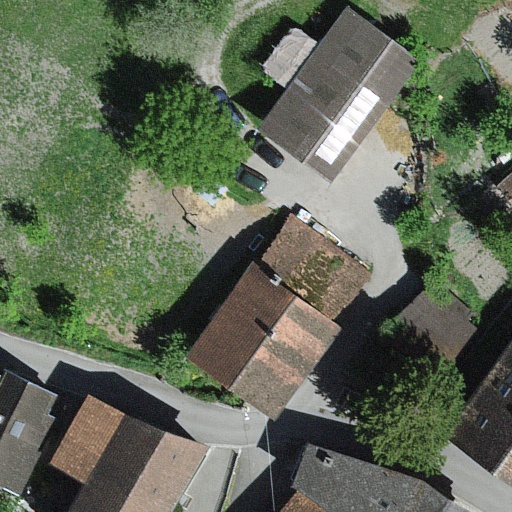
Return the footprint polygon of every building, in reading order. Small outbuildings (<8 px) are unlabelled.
[(413,54),(344,7),(317,46),(290,28),(258,73),(282,90),(255,129),(327,178),(413,54)] [(511,172),(498,185),(511,201),(511,172)] [(257,267),(338,323),(371,275),(290,220),(257,267)] [(257,267),(249,262),(187,351),(276,412),(338,323),(257,267)] [(433,285),(397,338),(438,366),(474,312),(433,285)] [(511,341),(444,438),(511,485),(511,341)] [(8,369),(0,385),(0,483),(17,491),(54,419),(46,413),(55,393),(8,369)] [(64,511),(165,511),(201,447),(87,395),(51,460),(83,481),(64,511)] [(284,488),(293,493),(331,511),(473,511),(415,477),(302,439),(284,488)] [(331,511),(293,493),(277,511),(331,511)]
